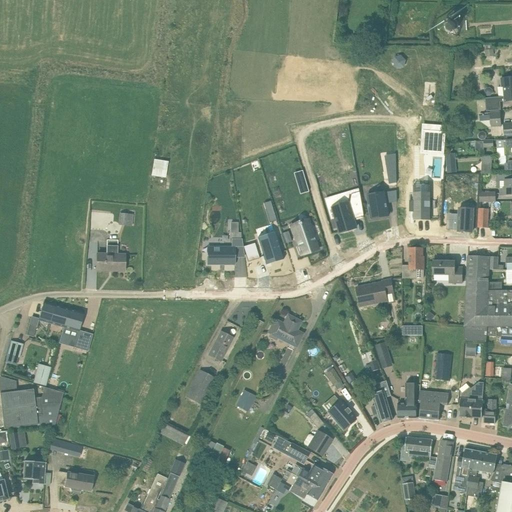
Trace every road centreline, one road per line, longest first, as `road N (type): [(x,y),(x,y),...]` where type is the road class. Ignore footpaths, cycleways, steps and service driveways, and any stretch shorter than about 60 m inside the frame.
road 1 (residential): [(0,311),(57,294),(276,296),(301,292),(387,244),(419,237),(511,242)]
road 2 (unclassified): [(511,444),(414,426),(391,431),(357,459),(320,511)]
